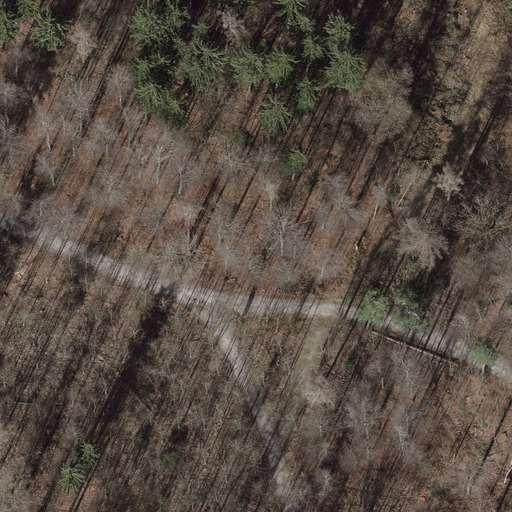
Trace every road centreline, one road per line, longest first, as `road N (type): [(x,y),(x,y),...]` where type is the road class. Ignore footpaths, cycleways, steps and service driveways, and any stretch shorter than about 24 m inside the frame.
road 1 (track): [(478,0),(474,110),(330,310)]
road 2 (track): [(206,301),(404,325),(511,370)]
road 3 (track): [(206,301),(296,511)]
road 4 (track): [(0,215),(206,301)]
road 5 (track): [(315,310),(276,453)]
